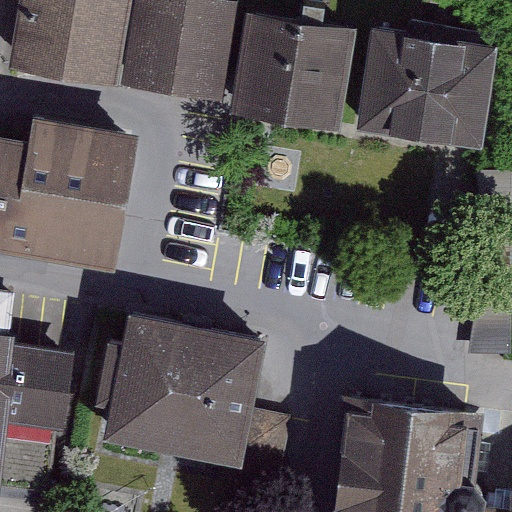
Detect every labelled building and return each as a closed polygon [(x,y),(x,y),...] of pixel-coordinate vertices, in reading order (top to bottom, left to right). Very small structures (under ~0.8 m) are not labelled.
[(17,0),(8,62),(119,80),(132,0),(17,0)] [(135,0),(123,79),(223,95),(237,0),(135,0)] [(247,2),(231,106),(340,123),(356,20),(247,2)] [(373,20),(357,123),(483,142),(498,39),(373,20)] [(0,127),(0,243),(115,264),(140,125),(33,106),(29,133),(0,127)] [(0,497),(2,498),(2,494),(52,500),(61,426),(65,426),(74,345),(13,338),(14,329),(9,328),(14,291),(0,289),(0,497)] [(269,329),(129,302),(123,334),(108,331),(95,397),(109,400),(103,428),(245,456),(242,468),(281,475),(293,412),(254,405),(269,329)] [(343,383),(326,511),(511,511),(511,480),(510,480),(510,501),(486,501),(487,485),(476,473),(485,402),(343,383)]
